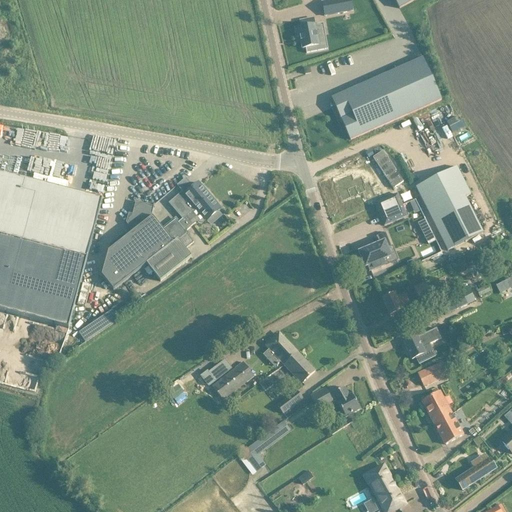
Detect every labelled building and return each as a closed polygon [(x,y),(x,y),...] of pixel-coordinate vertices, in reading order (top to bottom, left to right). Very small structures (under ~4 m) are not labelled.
[(349,0),(335,0),(321,3),(324,17),(351,12),(349,0)] [(394,0),(399,9),(415,0),(394,0)] [(303,49),(306,49),(307,53),(327,49),(323,24),(315,26),(313,19),(300,21),(302,28),(295,29),(297,38),(300,37),(303,49)] [(350,141),(441,100),(423,59),(332,99),(350,141)] [(382,152),(373,159),(393,188),(403,182),(382,152)] [(456,167),(415,187),(447,251),(483,233),(465,197),(470,194),(456,167)] [(0,236),(86,260),(102,201),(0,174),(0,236)] [(353,174),(337,181),(339,186),(337,186),(344,201),(364,192),(367,200),(376,196),(370,182),(366,184),(363,176),(355,179),(353,174)] [(198,184),(180,199),(180,203),(189,213),(196,208),(209,197),(198,184)] [(397,195),(375,204),(380,215),(402,206),(397,195)] [(190,214),(179,223),(183,230),(185,231),(197,222),(198,224),(202,224),(206,221),(207,221),(220,210),(209,197),(196,208),(189,213),(190,214)] [(178,240),(178,241),(179,240),(187,234),(185,231),(183,230),(179,223),(178,223),(176,220),(163,230),(151,216),(154,205),(153,207),(136,202),(132,215),(129,214),(126,223),(133,232),(108,252),(101,276),(113,291),(114,291),(147,265),(178,240)] [(402,206),(380,215),(384,226),(406,217),(402,206)] [(429,229),(423,232),(426,239),(432,236),(429,229)] [(369,249),(359,253),(365,268),(367,267),(369,272),(385,265),(383,260),(391,257),(387,249),(391,247),(385,233),(376,237),(379,245),(375,246),(374,246),(369,248),(369,249)] [(194,243),(187,234),(179,240),(178,241),(185,250),(194,243)] [(0,311),(59,327),(68,330),(87,260),(86,260),(0,236),(0,311)] [(178,240),(147,265),(160,282),(191,258),(185,250),(178,241),(178,240)] [(505,281),(496,285),(500,292),(509,288),(505,281)] [(426,283),(414,288),(420,303),(432,297),(426,283)] [(475,301),(470,290),(440,305),(445,316),(475,301)] [(396,297),(395,294),(382,299),(390,316),(410,307),(404,294),(396,297)] [(121,303),(111,310),(118,320),(128,313),(121,303)] [(507,327),(500,329),(503,336),(509,334),(507,327)] [(413,340),(404,344),(412,360),(416,358),(419,364),(428,360),(425,354),(422,348),(430,345),(441,340),(436,329),(425,334),(413,340)] [(271,342),(266,346),(268,348),(275,356),(269,362),(274,367),(276,366),(279,364),(278,363),(280,361),(285,366),(298,354),(298,353),(281,335),(272,343),(271,342)] [(298,354),(285,366),(302,384),(315,372),(298,354)] [(206,372),(199,377),(207,388),(230,370),(223,361),(207,374),(206,372)] [(235,370),(212,387),(223,401),(254,377),(243,363),(235,370)] [(433,366),(418,374),(424,387),(439,380),(433,366)] [(266,378),(259,384),(265,391),(272,386),(266,378)] [(504,378),(499,383),(503,388),(508,383),(504,378)] [(345,388),(336,393),(332,396),(336,403),(337,403),(346,418),(360,410),(352,395),(349,396),(345,388)] [(326,389),(310,398),(318,411),(333,403),(326,389)] [(276,406),(283,414),(303,399),(297,390),(276,406)] [(431,398),(422,402),(434,425),(445,445),(463,436),(451,415),(452,415),(440,393),(431,398)] [(283,421),(241,453),(256,473),(266,466),(258,456),(291,431),(283,421)] [(511,432),(501,442),(511,454),(511,432)] [(478,436),(473,440),(477,447),(483,443),(478,436)] [(495,469),(489,459),(456,481),(463,491),(495,469)] [(398,490),(392,480),(391,481),(383,467),(376,471),(374,470),(369,473),(369,475),(366,476),(371,486),(376,483),(381,493),(377,495),(385,511),(392,511),(405,505),(397,491),(398,490)] [(298,477),(304,485),(313,478),(307,471),(298,477)] [(369,511),(378,511),(380,511),(375,500),(365,505),(369,511)]
